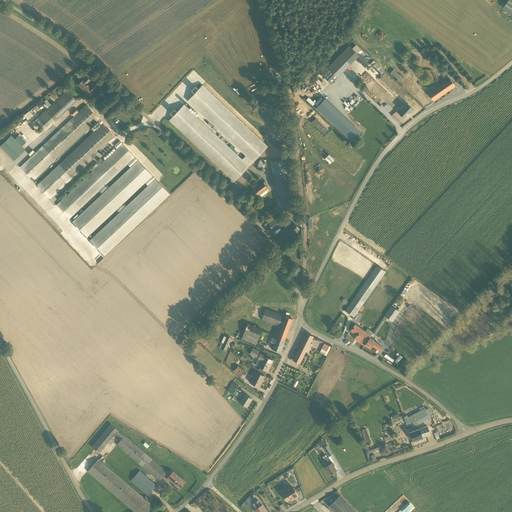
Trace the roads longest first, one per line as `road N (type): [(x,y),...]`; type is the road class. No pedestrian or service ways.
road 1 (unclassified): [(0,0),(62,39),(271,236),(301,304)]
road 2 (unclassified): [(301,304),(365,179),(398,136),(511,62)]
road 3 (track): [(259,0),(300,166),(301,304)]
road 4 (unclassified): [(299,325),(396,374),(466,433)]
road 5 (unclassified): [(0,342),(92,511)]
road 6 (unclassified): [(466,433),(370,467),(291,511)]
road 7 (unclassified): [(207,483),(267,398),(299,325)]
